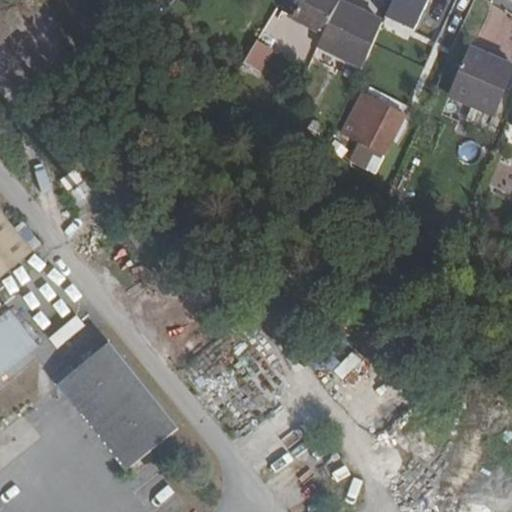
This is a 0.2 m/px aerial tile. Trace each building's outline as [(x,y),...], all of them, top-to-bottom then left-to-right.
[(299,0),(290,18),(322,34),(338,2),(333,0),(299,0)] [(395,0),(388,15),(417,28),(429,0),(395,0)] [(325,35),(369,58),(383,26),(342,5),(340,4),(326,33),(325,35)] [(272,49),(303,63),(317,32),(285,18),(272,49)] [(458,84),(502,104),(511,81),(511,69),(472,51),(458,84)] [(237,77),(242,80),(254,64),(249,60),(241,72),(237,77)] [(345,135),(372,147),(375,140),(391,147),(405,113),(365,96),(355,117),(353,117),(345,135)] [(318,133),(324,124),(315,118),(309,126),(318,133)] [(375,140),(372,147),(387,154),(391,147),(375,140)] [(37,248),(0,202),(0,279),(37,248)] [(0,380),(42,348),(14,311),(0,321),(0,380)] [(63,382),(132,468),(183,426),(115,340),(63,382)] [(350,352),(332,371),(341,380),(359,362),(350,352)] [(271,404),(243,356),(216,372),(208,358),(187,371),(222,432),(271,404)]
